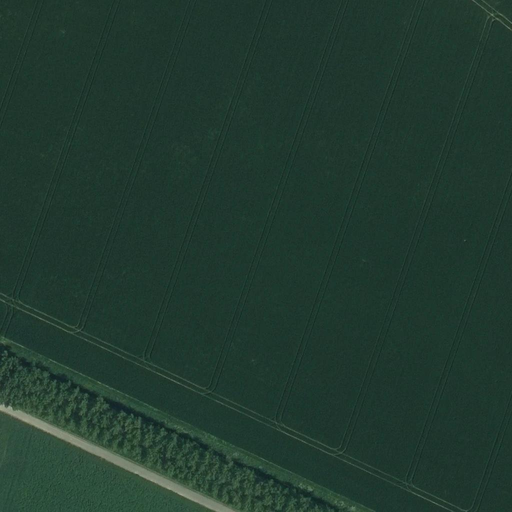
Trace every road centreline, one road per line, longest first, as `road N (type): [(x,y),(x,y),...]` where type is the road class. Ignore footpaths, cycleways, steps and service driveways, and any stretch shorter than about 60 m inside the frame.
road 1 (track): [(0,340),(366,511)]
road 2 (unclassified): [(303,511),(0,369)]
